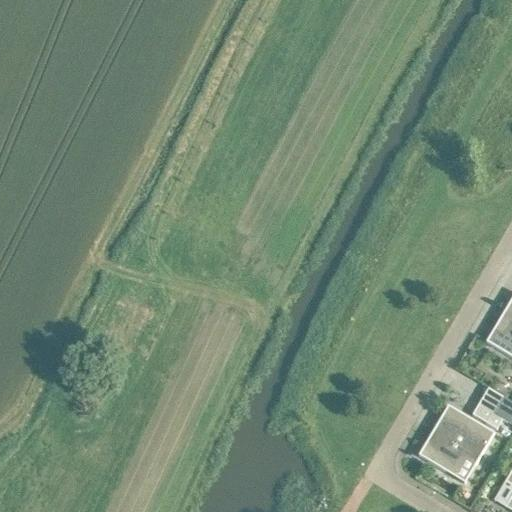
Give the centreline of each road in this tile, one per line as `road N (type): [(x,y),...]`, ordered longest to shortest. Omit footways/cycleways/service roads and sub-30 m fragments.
road 1 (track): [(435,0),(355,146),(178,511)]
road 2 (residential): [(511,236),(381,454),(387,484),(435,511)]
